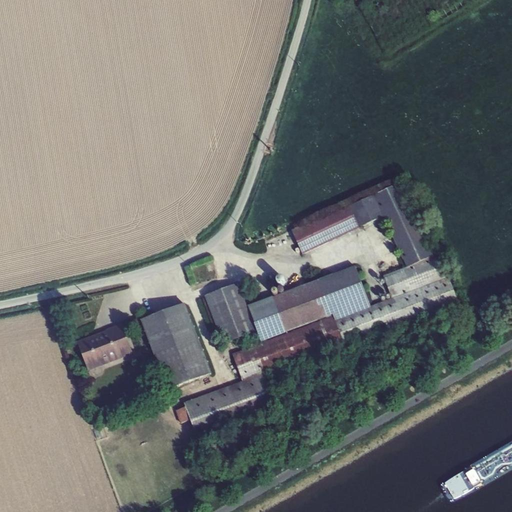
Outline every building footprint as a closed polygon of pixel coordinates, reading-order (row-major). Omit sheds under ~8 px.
[(297,224),(298,227),(348,204),(349,207),(400,183),(399,178),(297,224)] [(298,227),(292,230),(302,255),(383,217),(407,267),(383,276),(392,298),(371,306),(355,266),(248,307),(258,331),(262,341),(333,315),(333,316),(233,354),(242,381),(184,403),(198,441),(280,410),(266,373),(344,344),(345,347),(432,315),(438,313),(459,305),(442,256),(435,258),(400,183),(349,207),(348,204),(298,227)] [(258,331),(248,307),(239,284),(205,297),(223,344),(258,331)] [(154,354),(168,391),(212,375),(185,304),(141,320),(151,346),(154,354)] [(77,342),(89,371),(133,354),(122,324),(107,330),(107,331),(77,342)] [(154,354),(151,346),(144,349),(147,357),(154,354)]
